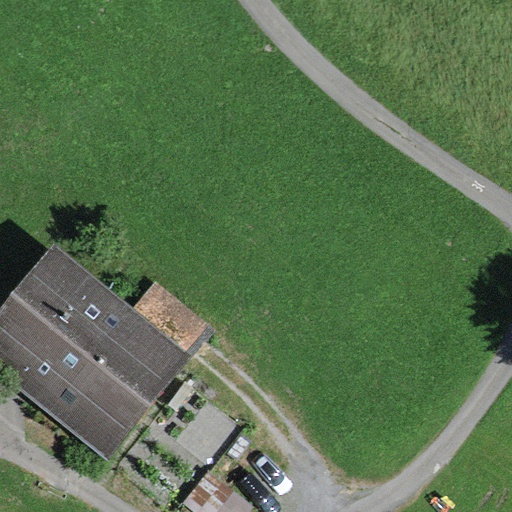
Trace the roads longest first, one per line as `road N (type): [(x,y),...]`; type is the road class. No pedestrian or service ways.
road 1 (residential): [(257,0),(356,94),(511,206)]
road 2 (track): [(359,511),(411,478),(489,388),(511,346)]
road 3 (track): [(0,440),(135,511)]
